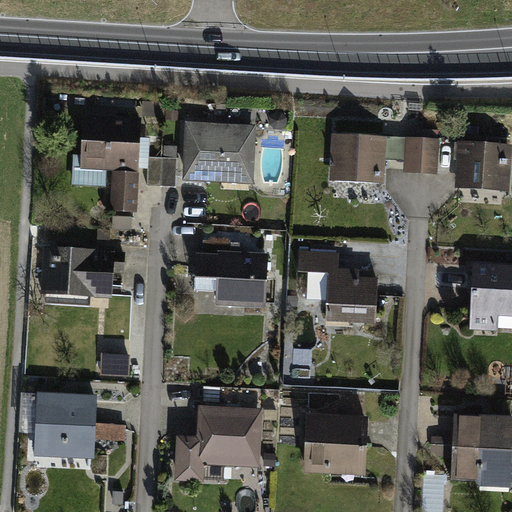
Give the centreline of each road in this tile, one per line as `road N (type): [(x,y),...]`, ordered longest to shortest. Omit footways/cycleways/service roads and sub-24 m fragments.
road 1 (secondary): [(0,35),(386,54),(511,50)]
road 2 (residential): [(424,200),(406,511)]
road 3 (residential): [(168,205),(150,511)]
